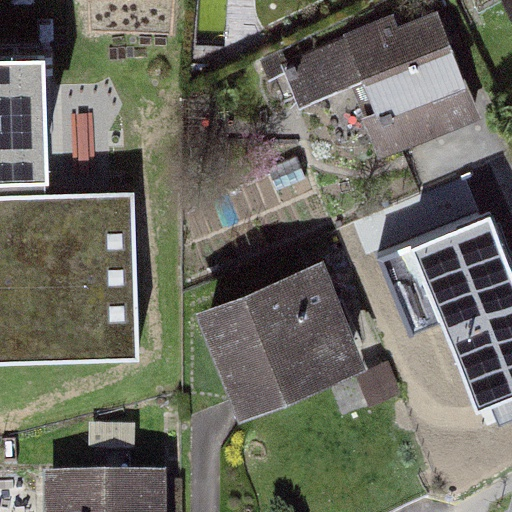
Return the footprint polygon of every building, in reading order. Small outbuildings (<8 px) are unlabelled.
[(382,144),(470,111),(431,5),(293,56),(305,89),(366,67),(381,105),(369,109),(382,144)] [(41,42),(0,43),(0,352),(139,348),(134,185),(30,189),(29,159),(45,159),(41,42)] [(478,212),(377,256),(408,326),(509,282),(478,212)] [(349,350),(304,251),(193,301),(239,400),(349,350)] [(154,511),(154,485),(55,486),(55,511),(154,511)]
